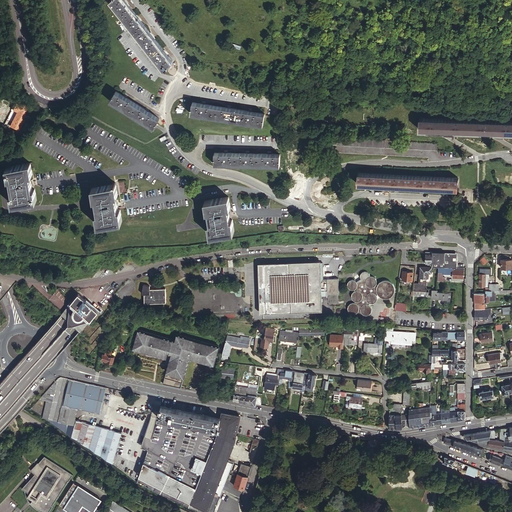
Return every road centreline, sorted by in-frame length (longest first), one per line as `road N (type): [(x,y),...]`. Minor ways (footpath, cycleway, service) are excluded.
road 1 (trunk): [(0,409),(340,0)]
road 2 (trunk): [(277,0),(106,267),(0,394)]
road 3 (residential): [(427,245),(236,251),(63,283),(0,275)]
road 4 (residential): [(268,190),(203,168),(176,147),(165,107),(179,57),(134,0)]
road 5 (residential): [(312,206),(310,180),(337,168),(511,159)]
road 6 (tertiary): [(272,413),(86,373)]
road 7 (residential): [(272,364),(385,379),(385,434)]
road 8 (residential): [(333,215),(358,193),(459,198)]
road 9 (residential): [(470,376),(470,248)]
road 10 (tertiary): [(80,68),(71,92),(39,93),(20,26)]
